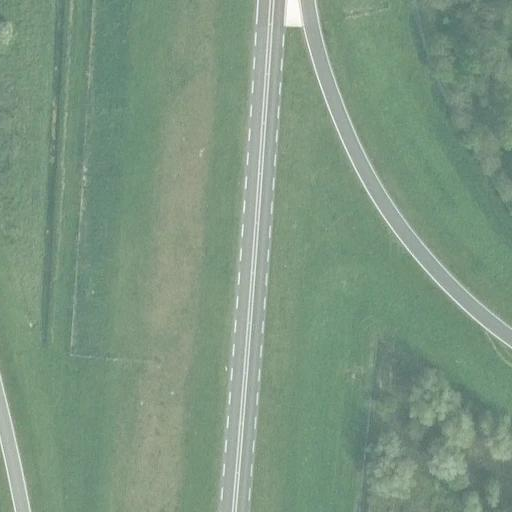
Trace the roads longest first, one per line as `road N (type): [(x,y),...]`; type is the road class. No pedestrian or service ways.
road 1 (primary): [(232,511),(270,0)]
road 2 (primary): [(511,339),(417,258),(381,205),(333,101),(302,0)]
